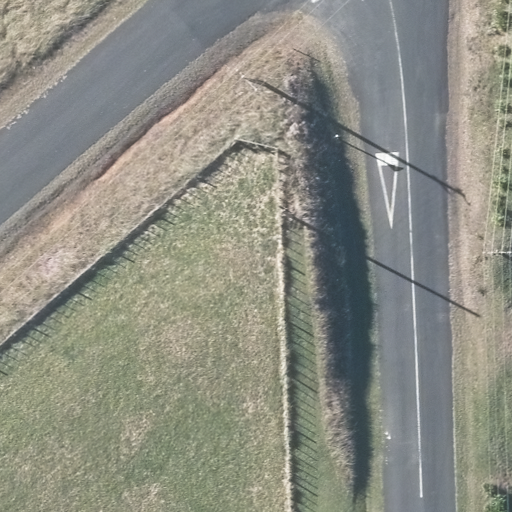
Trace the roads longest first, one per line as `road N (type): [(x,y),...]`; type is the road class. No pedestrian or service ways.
road 1 (unclassified): [(389,0),(404,136),(420,511)]
road 2 (unclassified): [(205,0),(0,179)]
